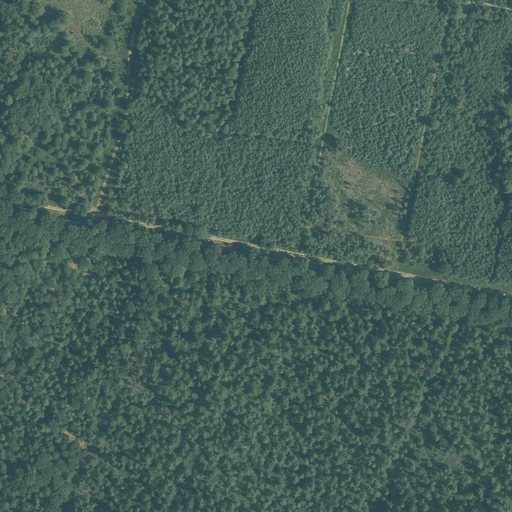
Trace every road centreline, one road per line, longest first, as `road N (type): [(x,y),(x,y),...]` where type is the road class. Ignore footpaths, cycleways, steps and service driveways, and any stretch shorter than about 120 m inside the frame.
road 1 (track): [(511,295),(0,197)]
road 2 (track): [(145,0),(132,32),(124,131),(101,217)]
